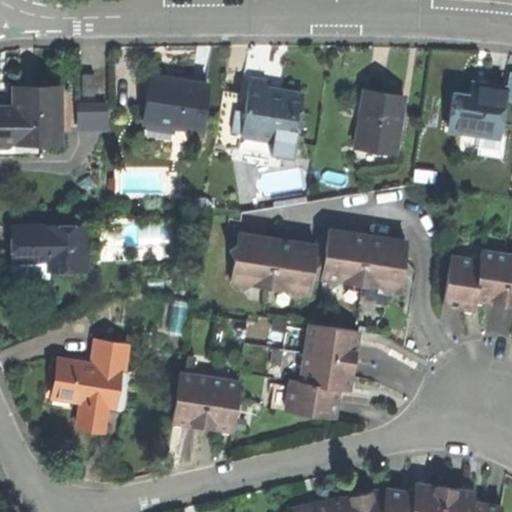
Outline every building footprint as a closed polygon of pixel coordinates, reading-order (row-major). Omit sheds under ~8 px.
[(80,97),(94,96),(93,77),(79,78),(80,97)] [(150,79),(143,123),(160,126),(197,132),(203,88),(178,84),(150,79)] [(244,98),(239,137),(270,141),(293,144),(299,100),(279,97),(261,95),(263,82),(246,80),(244,98)] [(451,96),(446,130),(497,136),(503,92),(485,89),(469,87),(467,98),(451,96)] [(36,90),(19,90),(19,109),(20,122),(12,122),(12,144),(34,144),(58,143),(57,89),(36,90)] [(237,154),(239,137),(244,98),(220,95),(213,151),(237,154)] [(383,99),(363,96),(356,149),(397,155),(404,101),(383,99)] [(77,127),(108,127),(108,99),(77,100),(77,127)] [(0,109),(0,144),(12,144),(12,122),(12,109),(0,109)] [(159,132),(160,126),(143,123),(142,130),(159,132)] [(291,161),(293,144),(270,141),(267,158),(291,161)] [(0,157),(13,157),(12,144),(0,144),(0,157)] [(34,156),(34,144),(12,144),(13,157),(34,156)] [(396,161),(397,155),(356,149),(355,156),(396,161)] [(84,226),(9,228),(10,249),(10,264),(46,263),(46,273),(85,272),(84,226)] [(308,294),(310,278),(314,246),(236,237),(235,246),(226,250),(233,256),(230,282),(238,283),(240,290),(245,285),(256,286),(278,289),(290,290),(293,297),(298,293),(308,294)] [(310,278),(320,279),(324,247),(314,246),(310,278)] [(488,302),(503,304),(510,256),(481,252),(480,261),(474,300),(488,302)] [(511,305),(511,255),(510,256),(503,304),(511,305)] [(473,309),(474,300),(480,261),(450,256),(443,305),(457,307),(473,309)] [(46,279),(46,273),(46,263),(10,264),(10,280),(46,279)] [(357,332),(308,325),(304,354),(353,361),(355,347),(357,332)] [(94,341),(91,366),(119,370),(132,372),(137,372),(140,347),(94,341)] [(351,377),(353,361),(304,354),(300,383),(338,389),(349,390),(351,377)] [(91,366),(57,361),(55,375),(54,386),(52,398),(69,400),(81,401),(105,405),(114,406),(119,370),(91,366)] [(132,372),(119,370),(114,406),(127,408),(132,372)] [(186,424),(202,426),(209,377),(180,373),(173,422),(186,424)] [(217,428),(232,430),(239,381),(209,377),(202,426),(217,428)] [(336,404),(338,389),(300,383),(289,382),(285,411),(334,418),(336,404)] [(68,406),(69,400),(52,398),(54,386),(45,385),(42,403),(68,406)] [(104,412),(105,405),(81,401),(77,427),(102,431),(104,412)] [(126,415),(127,408),(114,406),(105,405),(104,412),(126,415)] [(412,511),(440,511),(445,486),(432,484),(417,482),(416,492),(412,511)] [(440,511),(470,511),(472,502),(474,490),(458,488),(445,486),(440,511)] [(412,511),(416,492),(400,490),(385,487),(385,490),(381,511),(412,511)] [(381,511),(385,490),(343,500),(345,511),(381,511)] [(345,511),(343,500),(319,505),(293,511),(292,511),(345,511)] [(500,511),(501,506),(486,504),(472,502),(470,511),(500,511)]
